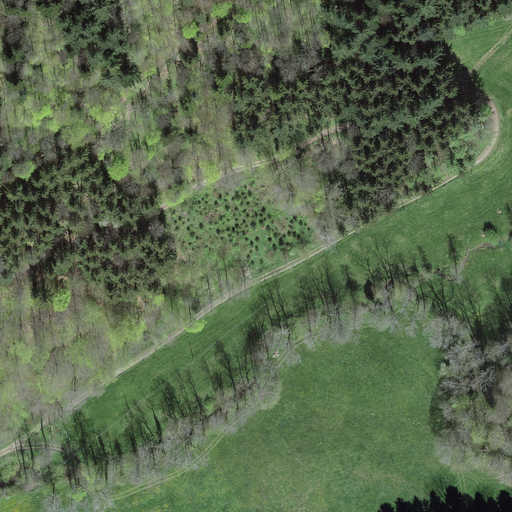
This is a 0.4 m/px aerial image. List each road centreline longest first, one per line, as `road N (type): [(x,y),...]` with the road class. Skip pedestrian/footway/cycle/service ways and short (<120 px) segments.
road 1 (track): [(0,283),(71,227),(147,215),(325,131),(396,119),(453,91),(482,96),(496,120),(487,153),(256,282),(0,451)]
road 2 (track): [(230,0),(206,31),(151,67),(98,127),(30,158),(0,186)]
